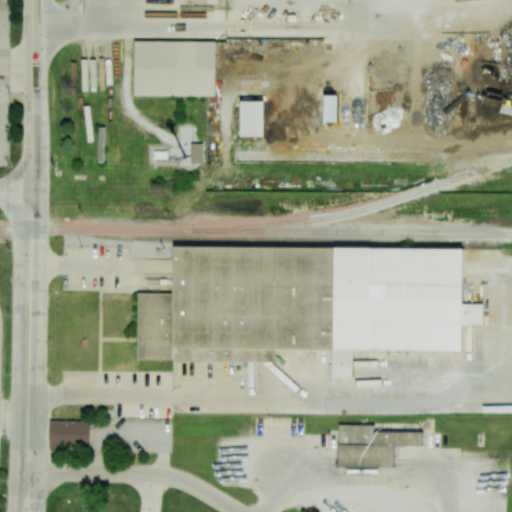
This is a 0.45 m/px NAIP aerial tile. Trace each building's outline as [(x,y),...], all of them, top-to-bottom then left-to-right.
[(135,38),(216,39),(215,94),(134,94),(135,38)] [(242,132),(243,97),(265,98),(265,133),(242,132)] [(191,143),(190,163),(202,163),(203,144),(191,143)] [(338,244),(467,246),(465,351),(337,349),(338,244)] [(50,420),(91,420),(91,449),(50,448),(50,420)] [(338,467),(394,467),(394,445),(423,446),(423,432),(374,431),(374,425),(339,424),(338,467)]
